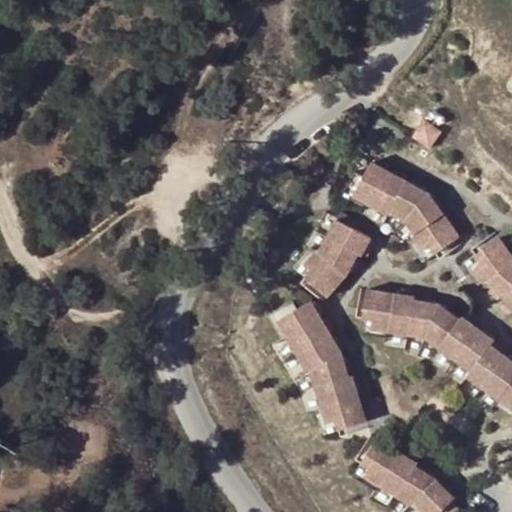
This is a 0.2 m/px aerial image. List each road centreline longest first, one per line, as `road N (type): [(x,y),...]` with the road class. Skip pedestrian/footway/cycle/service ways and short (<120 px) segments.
road 1 (unclassified): [(419,0),(398,49),(289,132),(260,165),(173,309),(174,372),(256,511)]
road 2 (track): [(0,194),(22,254),(71,311),(169,337)]
